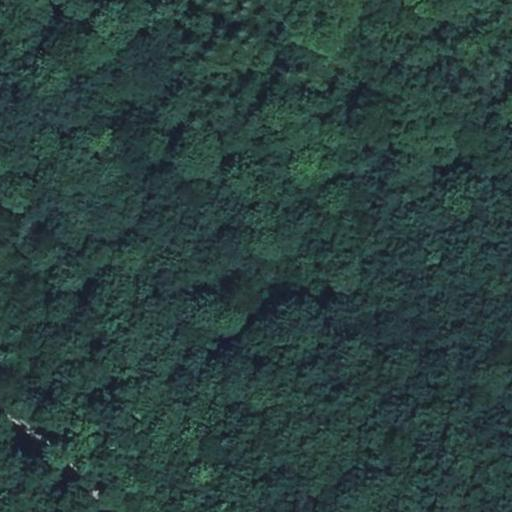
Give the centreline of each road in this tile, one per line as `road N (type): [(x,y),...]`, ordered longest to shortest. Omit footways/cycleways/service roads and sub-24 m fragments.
road 1 (track): [(79,83),(169,139),(310,169),(511,130)]
road 2 (track): [(142,511),(79,83)]
road 3 (track): [(111,511),(0,398)]
